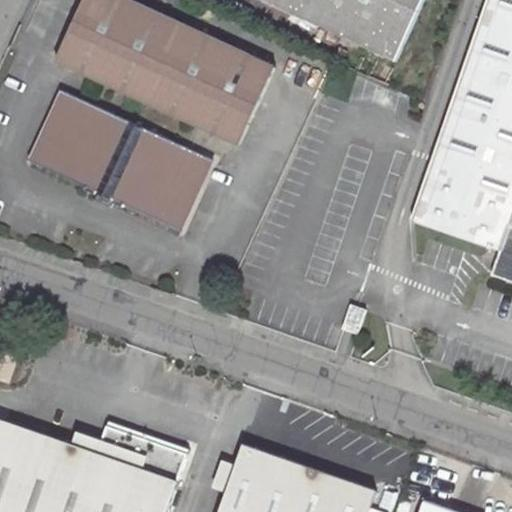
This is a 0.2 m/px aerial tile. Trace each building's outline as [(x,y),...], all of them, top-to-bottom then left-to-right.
[(87,0),(60,62),(239,145),(275,67),(129,0),(87,0)] [(263,0),(398,62),(426,0),(263,0)] [(511,0),(488,0),(413,220),(502,251),(495,274),(511,280),(511,0)] [(215,160),(62,91),(31,162),(86,187),(85,190),(96,195),(95,199),(113,207),(115,203),(124,207),(126,205),(183,231),(215,160)] [(170,511),(180,484),(0,420),(0,511),(170,511)] [(372,511),(379,493),(246,444),(221,511),(372,511)] [(460,511),(427,500),(422,511),(460,511)]
